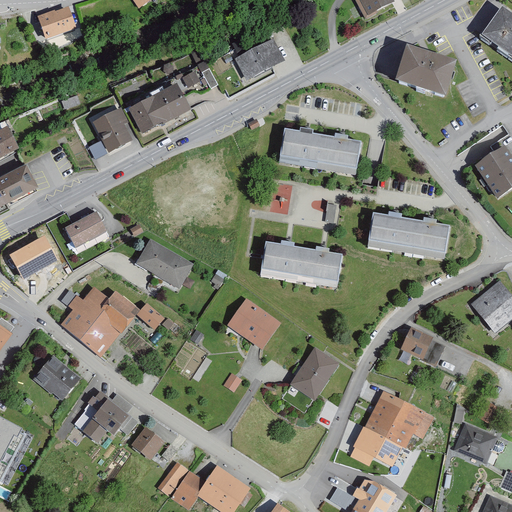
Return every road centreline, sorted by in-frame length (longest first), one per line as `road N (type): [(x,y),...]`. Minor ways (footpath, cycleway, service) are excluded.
road 1 (secondary): [(344,53),(1,229)]
road 2 (residential): [(15,304),(297,501)]
road 3 (residential): [(297,501),(391,326),(423,298),(504,255)]
road 4 (residential): [(504,255),(490,227),(344,53)]
